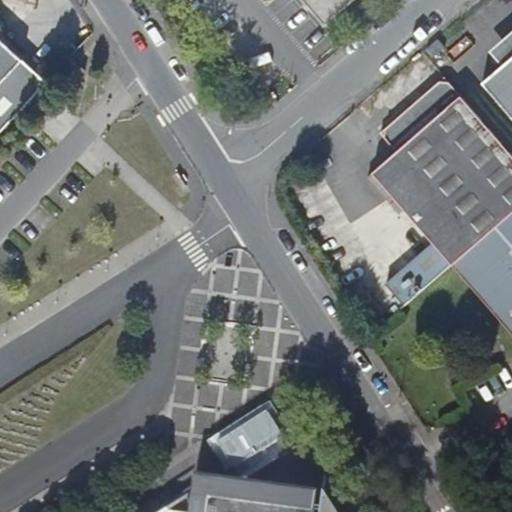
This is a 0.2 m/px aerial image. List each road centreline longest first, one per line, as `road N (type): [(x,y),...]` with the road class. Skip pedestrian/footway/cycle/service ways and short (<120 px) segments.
road 1 (residential): [(229,178),(437,511)]
road 2 (unclassified): [(229,178),(431,0)]
road 3 (residential): [(105,0),(229,178)]
